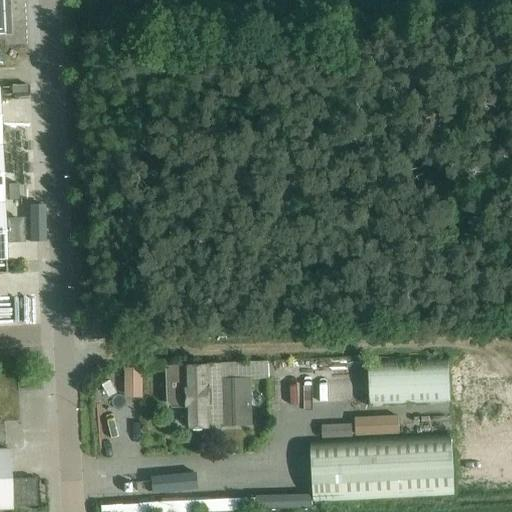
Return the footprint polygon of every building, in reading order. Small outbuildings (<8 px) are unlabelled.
[(1,94),(19,94),(19,81),(1,81),(1,94)] [(370,404),(450,402),(448,357),(369,359),(370,404)] [(222,365),(222,367),(209,367),(209,369),(170,370),(166,375),(167,405),(172,410),(185,410),(185,435),(212,433),(211,428),(223,428),(223,429),(252,428),(251,381),(268,380),(267,363),(222,365)] [(143,367),(126,367),(126,382),(143,382),(143,367)] [(397,417),(355,419),(356,436),(398,435),(397,417)] [(461,421),(412,423),(412,432),(461,431),(461,421)] [(351,422),(322,424),(323,438),(352,437),(351,422)] [(313,501),(454,495),(451,435),(310,441),(313,501)] [(10,507),(36,506),(34,478),(9,479),(8,449),(0,449),(0,509),(10,509),(10,507)] [(310,494),(256,496),(256,509),(311,507),(310,494)]
